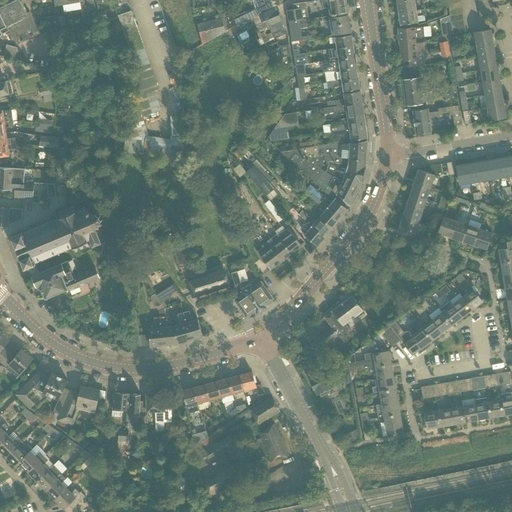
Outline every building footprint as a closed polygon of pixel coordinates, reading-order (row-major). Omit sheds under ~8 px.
[(14,0),(0,7),(0,12),(9,31),(16,45),(40,33),(29,12),(27,13),(20,0),(14,0)] [(252,0),(255,8),(258,16),(258,15),(273,8),(274,8),(270,0),(252,0)] [(330,16),(348,13),(346,0),(321,0),(323,8),(329,8),(330,16)] [(404,0),(397,1),(399,13),(424,10),(423,3),(422,0),(404,0)] [(80,2),(63,5),(64,12),(82,9),(80,2)] [(308,19),(306,2),(292,4),(292,9),(287,10),(288,22),(308,19)] [(448,4),(449,10),(462,8),(461,2),(448,4)] [(492,9),(491,3),(478,5),(479,11),(492,9)] [(258,16),(253,18),(256,25),(279,14),(276,7),(274,8),(273,8),(258,15),(258,16)] [(255,8),(234,16),(237,25),(258,16),(255,8)] [(449,10),(450,15),(450,16),(463,14),(462,8),(449,10)] [(493,15),(492,9),(479,11),(480,17),(493,15)] [(231,10),(220,14),(221,18),(223,24),(225,31),(237,25),(234,16),(231,10)] [(398,18),(398,19),(398,23),(399,24),(401,24),(401,25),(411,23),(418,22),(417,16),(425,15),(424,10),(399,13),(400,18),(398,18)] [(98,12),(99,19),(107,18),(106,11),(98,12)] [(131,11),(118,15),(132,52),(144,47),(131,11)] [(0,35),(9,31),(0,12),(0,35)] [(279,14),(256,25),(264,43),(287,32),(279,14)] [(463,14),(450,16),(451,22),(464,20),(463,14)] [(348,15),(338,16),(329,18),(329,20),(332,36),(351,32),(348,15)] [(453,34),(452,28),(451,22),(450,16),(450,15),(439,19),(443,36),(453,34)] [(57,16),(45,17),(46,27),(65,25),(64,16),(57,17),(57,16)] [(215,19),(197,23),(199,30),(202,44),(226,32),(225,31),(223,24),(221,18),(215,19)] [(308,19),(288,22),(290,32),(291,42),(298,41),(304,40),(313,39),(313,35),(302,37),(300,28),(309,27),(308,19)] [(464,20),(451,22),(452,28),(465,26),(464,20)] [(465,26),(452,28),(453,34),(466,32),(465,26)] [(399,29),(400,45),(423,43),(416,43),(415,38),(424,37),(423,27),(399,29)] [(475,33),(477,46),(494,43),(491,30),(475,33)] [(335,37),(329,38),(329,44),(335,43),(336,48),(353,46),(351,35),(342,36),(335,37)] [(448,41),(439,43),(441,50),(449,49),(449,48),(448,41)] [(423,43),(400,45),(401,61),(409,60),(409,67),(424,66),(424,53),(423,43)] [(494,43),(477,46),(479,58),(496,55),(494,43)] [(3,56),(14,59),(17,48),(7,45),(3,56)] [(288,45),(280,46),(282,57),(290,56),(288,45)] [(329,50),(330,60),(338,59),(355,56),(353,46),(336,48),(329,50)] [(152,69),(144,47),(132,52),(140,74),(152,69)] [(293,55),(295,65),(308,63),(307,53),(300,54),(293,55)] [(496,55),(479,58),(481,70),(498,67),(496,55)] [(330,60),(332,71),(356,67),(355,56),(338,59),(330,60)] [(323,72),(324,72),(332,71),(330,60),(320,62),(321,67),(322,67),(323,72)] [(304,64),(295,65),(297,76),(303,75),(306,75),(304,64)] [(327,82),(327,83),(358,78),(356,67),(332,71),(334,81),(327,82)] [(481,70),(483,83),(500,80),(498,67),(481,70)] [(44,88),(40,89),(42,96),(43,96),(54,93),(51,69),(42,72),(44,88)] [(159,89),(152,69),(140,74),(129,78),(133,89),(136,97),(154,90),(159,89)] [(334,81),(332,71),(324,72),(326,82),(327,82),(334,81)] [(358,78),(327,83),(328,88),(342,86),(343,91),(360,89),(358,78)] [(413,79),(403,80),(406,105),(416,104),(423,103),(431,98),(433,92),(429,92),(422,95),(420,78),(413,79)] [(483,83),(485,95),(502,92),(500,80),(483,83)] [(6,81),(0,82),(0,96),(10,94),(6,81)] [(442,92),(445,99),(457,96),(455,84),(442,92)] [(305,86),(298,87),(300,100),(306,99),(305,86)] [(136,97),(133,89),(121,137),(125,137),(141,140),(142,135),(150,136),(143,117),(136,97)] [(162,110),(154,90),(136,97),(143,117),(162,110)] [(344,99),(327,102),(328,107),(337,106),(362,102),(360,91),(350,92),(343,93),(344,99)] [(485,95),(487,108),(504,105),(502,92),(485,95)] [(328,107),(323,108),(324,114),(337,112),(346,110),(347,116),(354,115),(364,113),(362,102),(337,106),(328,107)] [(504,105),(487,108),(489,120),(506,117),(504,105)] [(414,119),(414,122),(430,120),(429,119),(443,117),(442,113),(447,113),(446,107),(438,108),(438,111),(429,113),(428,108),(413,110),(414,119)] [(0,111),(0,122),(13,121),(12,110),(0,111)] [(463,111),(465,124),(471,123),(469,110),(463,111)] [(452,112),(454,126),(462,125),(460,111),(452,112)] [(430,120),(414,122),(415,125),(416,134),(431,132),(430,126),(441,125),(440,122),(443,120),(451,119),(450,112),(447,113),(442,113),(443,117),(429,119),(430,120)] [(287,126),(298,124),(296,113),(284,115),(275,128),(287,126)] [(332,132),(333,132),(366,127),(364,115),(364,113),(354,115),(347,116),(347,118),(342,119),(343,124),(331,126),(332,132)] [(141,140),(139,154),(150,156),(187,162),(183,115),(170,116),(171,134),(172,136),(170,136),(170,139),(150,136),(142,135),(141,140)] [(37,118),(36,124),(53,126),(54,121),(37,118)] [(73,118),(71,127),(79,128),(80,119),(73,118)] [(13,121),(0,122),(0,133),(6,133),(5,127),(6,127),(14,126),(13,121)] [(36,124),(35,131),(51,134),(53,126),(36,124)] [(277,133),(286,132),(288,132),(287,126),(275,128),(270,135),(277,133)] [(333,132),(332,132),(332,138),(334,137),(341,136),(346,136),(346,141),(351,141),(358,139),(368,138),(366,127),(333,132)] [(6,133),(0,133),(0,145),(16,143),(15,138),(7,139),(6,133)] [(40,136),(39,146),(58,149),(60,139),(40,136)] [(139,154),(141,140),(125,137),(123,152),(139,154)] [(316,141),(293,144),(294,149),(301,148),(317,146),(316,141)] [(317,146),(301,148),(303,159),(308,158),(326,156),(348,158),(365,159),(367,141),(344,144),(344,142),(317,146)] [(16,143),(0,145),(0,156),(9,156),(8,149),(17,148),(16,143)] [(303,159),(301,148),(294,149),(288,150),(280,151),(333,196),(333,195),(336,198),(338,196),(350,205),(358,188),(338,178),(335,176),(321,169),(308,161),(308,158),(303,159)] [(508,176),(511,175),(511,156),(504,158),(503,153),(498,154),(499,159),(486,161),(490,180),(501,178),(501,180),(509,179),(508,176)] [(326,156),(308,158),(308,161),(321,169),(323,161),(329,162),(326,170),(338,177),(338,178),(358,188),(359,186),(361,181),(362,181),(365,167),(365,159),(348,158),(326,156)] [(469,164),(456,166),(460,185),(471,183),(472,186),(479,184),(478,182),(490,180),(486,161),(474,163),(474,158),(468,159),(469,164)] [(255,161),(253,163),(270,182),(273,179),(255,161)] [(452,162),(447,163),(449,176),(455,175),(452,162)] [(254,165),(246,172),(265,196),(275,189),(269,183),(257,169),(254,165)] [(0,167),(0,180),(24,182),(25,169),(0,167)] [(418,170),(414,182),(430,188),(434,175),(418,170)] [(234,171),(226,174),(230,187),(238,184),(234,171)] [(270,182),(269,183),(275,189),(278,185),(273,179),(270,182)] [(34,183),(24,182),(0,180),(0,189),(12,190),(12,188),(15,188),(15,197),(33,199),(33,202),(39,203),(39,195),(33,195),(34,183)] [(414,182),(410,194),(426,200),(430,188),(414,182)] [(54,184),(47,184),(48,198),(56,197),(54,184)] [(502,188),(504,195),(511,194),(510,187),(502,188)] [(306,189),(303,193),(317,206),(321,201),(312,194),(306,189)] [(316,190),(312,194),(321,201),(325,197),(316,190)] [(410,194),(406,206),(422,211),(426,200),(410,194)] [(441,196),(439,204),(444,206),(447,198),(441,196)] [(325,197),(321,201),(328,208),(340,218),(348,209),(340,203),(335,199),(332,203),(325,197)] [(453,202),(461,205),(463,200),(455,197),(453,202)] [(493,199),(485,200),(486,208),(487,208),(494,210),(495,211),(493,199)] [(269,200),(264,204),(278,222),(283,218),(269,200)] [(321,201),(317,206),(324,212),(321,216),(325,220),(333,227),(340,218),(328,208),(321,201)] [(44,297),(45,297),(46,298),(67,289),(68,291),(100,278),(95,268),(73,278),(71,272),(73,272),(68,261),(40,273),(35,264),(36,264),(36,263),(36,262),(37,264),(43,261),(42,260),(43,260),(44,262),(45,261),(44,259),(50,256),(51,258),(52,258),(51,256),(58,253),(59,255),(60,255),(59,253),(66,250),(67,252),(68,251),(67,249),(74,247),(75,250),(74,251),(74,252),(76,251),(76,253),(77,252),(77,251),(82,249),(82,250),(83,250),(83,248),(88,246),(89,247),(90,247),(89,245),(91,245),(90,244),(89,245),(87,241),(89,240),(92,247),(101,243),(95,228),(97,227),(98,229),(100,228),(98,226),(100,224),(102,225),(102,224),(100,223),(101,220),(103,220),(102,219),(100,219),(99,216),(101,215),(100,214),(99,215),(97,214),(97,212),(96,212),(95,213),(93,213),(92,211),(91,211),(91,213),(89,214),(89,213),(90,213),(89,211),(88,211),(86,206),(75,211),(73,207),(74,206),(73,206),(72,205),(71,205),(72,206),(66,209),(66,208),(65,208),(65,209),(60,211),(59,210),(59,211),(59,212),(58,212),(58,213),(59,213),(61,217),(54,220),(53,217),(52,218),(53,220),(46,223),(45,221),(44,221),(45,223),(39,226),(38,224),(37,224),(38,226),(31,229),(30,227),(29,227),(30,230),(23,232),(22,232),(21,232),(21,233),(14,236),(13,235),(12,236),(12,237),(11,237),(12,239),(13,238),(16,245),(15,246),(20,259),(21,259),(24,266),(23,266),(24,268),(25,268),(27,267),(28,266),(33,275),(33,276),(37,286),(38,286),(39,290),(41,289),(41,290),(41,291),(41,292),(41,293),(42,294),(42,295),(43,296),(44,297)] [(248,205),(235,209),(241,226),(253,222),(248,205)] [(406,206),(402,218),(418,223),(422,211),(406,206)] [(0,225),(8,226),(8,225),(22,220),(22,209),(0,207),(0,225)] [(302,211),(299,215),(305,220),(309,216),(302,211)] [(309,216),(305,220),(312,226),(324,237),(332,228),(333,227),(325,220),(321,216),(319,218),(315,222),(309,216)] [(438,233),(450,237),(456,221),(444,217),(442,224),(438,233)] [(418,223),(402,218),(398,230),(414,235),(418,223)] [(462,243),(462,241),(468,225),(456,221),(450,237),(455,239),(455,241),(462,243)] [(253,222),(241,226),(245,239),(257,235),(253,222)] [(462,241),(462,243),(468,246),(469,246),(469,244),(474,246),(480,229),(468,225),(462,241)] [(312,226),(304,235),(317,246),(324,237),(312,226)] [(283,232),(278,236),(291,254),(301,246),(288,228),(283,232)] [(480,229),(474,246),(486,250),(492,234),(480,229)] [(168,237),(170,244),(187,237),(185,231),(168,237)] [(277,234),(268,241),(283,260),(291,254),(278,236),(277,234)] [(187,237),(170,244),(174,253),(191,247),(187,237)] [(499,250),(501,263),(511,260),(511,240),(507,242),(507,245),(500,246),(501,250),(499,250)] [(283,260),(268,241),(262,245),(263,247),(257,252),(271,269),(283,260)] [(197,262),(191,247),(174,253),(180,268),(197,262)] [(511,260),(501,263),(503,275),(511,273),(511,260)] [(203,273),(187,279),(193,298),(230,286),(225,271),(224,272),(223,266),(222,266),(222,265),(221,265),(221,266),(218,268),(218,267),(217,267),(217,268),(214,269),(214,268),(213,268),(213,269),(203,273)] [(237,271),(241,283),(248,281),(244,269),(237,271)] [(237,271),(231,273),(235,285),(241,283),(237,271)] [(460,273),(455,278),(459,283),(465,279),(460,273)] [(511,273),(503,275),(505,288),(511,286),(511,273)] [(243,294),(235,300),(241,309),(245,314),(247,317),(255,311),(257,314),(267,308),(264,305),(273,299),(269,293),(267,290),(261,282),(252,288),(251,285),(241,292),(243,294)] [(173,284),(166,288),(170,295),(177,290),(173,284)] [(446,285),(441,289),(445,295),(450,291),(446,285)] [(166,288),(156,295),(161,303),(163,301),(171,296),(170,295),(166,288)] [(441,289),(436,293),(440,299),(445,295),(441,289)] [(473,289),(463,297),(472,309),(482,301),(474,290),(473,289)] [(151,296),(150,298),(155,306),(158,307),(162,304),(161,303),(156,295),(155,294),(151,296)] [(332,327),(311,344),(317,352),(324,345),(331,341),(331,340),(338,335),(339,337),(350,329),(346,324),(363,310),(358,303),(352,295),(324,317),(332,327)] [(463,297),(453,305),(462,317),(472,309),(463,297)] [(439,308),(443,312),(452,325),(462,317),(453,305),(449,300),(439,308)] [(425,301),(421,305),(425,310),(430,306),(425,301)] [(421,305),(415,309),(419,314),(425,310),(421,305)] [(160,316),(159,316),(162,345),(175,343),(177,343),(173,325),(172,325),(167,326),(165,309),(159,311),(160,316)] [(189,311),(184,312),(191,339),(194,338),(203,336),(200,326),(198,320),(198,319),(198,318),(192,320),(189,311)] [(174,325),(173,325),(177,343),(179,342),(191,339),(184,312),(178,314),(180,323),(174,325)] [(443,312),(433,320),(442,332),(452,325),(443,312)] [(162,345),(159,316),(153,317),(154,323),(148,323),(149,328),(151,346),(162,345)] [(433,320),(423,328),(432,340),(442,332),(433,320)] [(390,325),(381,333),(392,346),(401,339),(399,336),(390,325)] [(405,331),(399,336),(401,339),(411,353),(416,349),(417,351),(421,347),(422,348),(432,340),(423,328),(412,336),(410,333),(405,331)] [(0,361),(1,362),(9,352),(16,344),(9,339),(0,331),(0,361)] [(32,358),(21,349),(6,368),(11,372),(14,369),(20,373),(32,358)] [(354,353),(346,359),(348,364),(349,371),(356,370),(375,366),(391,364),(390,359),(392,358),(391,352),(389,352),(389,351),(373,353),(373,354),(365,355),(366,361),(355,362),(354,353)] [(9,352),(1,362),(6,366),(14,356),(9,352)] [(375,366),(378,379),(393,376),(391,364),(375,366)] [(59,399),(64,388),(68,381),(52,373),(50,377),(40,371),(16,394),(30,408),(35,403),(34,402),(44,392),(59,399)] [(252,371),(240,375),(244,391),(256,387),(258,395),(265,393),(260,384),(256,386),(252,371)] [(508,371),(495,374),(497,386),(511,383),(508,371)] [(319,376),(310,380),(314,388),(317,394),(320,393),(321,396),(329,392),(328,389),(333,387),(334,389),(341,386),(339,383),(338,380),(331,383),(330,380),(331,380),(327,372),(319,376)] [(495,374),(483,376),(485,388),(497,386),(495,374)] [(240,375),(228,378),(233,394),(244,391),(240,375)] [(395,389),(394,383),(397,383),(396,377),(393,377),(393,376),(378,379),(375,379),(376,387),(372,387),(373,392),(380,391),(395,389)] [(228,378),(217,381),(221,397),(233,394),(228,378)] [(458,380),(446,383),(448,395),(460,392),(458,380)] [(217,381),(206,384),(210,400),(221,397),(217,381)] [(446,383),(433,385),(435,397),(448,395),(446,383)] [(206,384),(194,387),(199,404),(210,400),(206,384)] [(433,385),(420,387),(422,399),(435,397),(433,385)] [(94,413),(100,390),(89,387),(89,388),(82,386),(79,396),(76,395),(76,393),(70,391),(57,420),(72,426),(79,409),(94,413)] [(194,387),(182,391),(185,400),(189,413),(200,410),(199,404),(194,387)] [(397,401),(397,400),(399,400),(398,394),(396,394),(395,389),(380,391),(382,404),(397,401)] [(511,392),(499,395),(500,399),(503,414),(511,412),(511,392)] [(123,420),(129,421),(132,394),(114,393),(112,416),(123,417),(123,420)] [(147,394),(147,404),(147,411),(155,411),(156,431),(164,431),(164,421),(172,421),(171,401),(160,402),(160,393),(147,394)] [(132,394),(130,415),(135,416),(134,432),(138,432),(140,404),(141,394),(132,394)] [(235,401),(233,394),(221,397),(223,404),(235,401)] [(364,394),(357,395),(358,402),(365,401),(364,394)] [(272,397),(264,402),(251,410),(259,424),(280,412),(272,397)] [(487,397),(474,400),(475,404),(478,419),(490,417),(488,402),(487,397)] [(474,398),(462,400),(463,406),(465,421),(478,419),(475,404),(474,400),(474,398)] [(500,399),(488,402),(490,417),(503,414),(500,399)] [(212,407),(210,400),(199,404),(200,410),(212,407)] [(378,417),(384,416),(400,414),(397,401),(382,404),(375,405),(378,417)] [(245,404),(236,407),(236,408),(239,412),(246,407),(245,404)] [(463,406),(450,408),(453,423),(465,421),(463,406)] [(26,408),(21,413),(27,419),(32,413),(26,408)] [(239,412),(236,408),(229,413),(232,417),(239,412)] [(450,408),(438,410),(440,426),(453,423),(450,408)] [(440,426),(438,410),(418,414),(421,428),(427,427),(428,428),(440,426)] [(38,417),(32,413),(27,419),(32,423),(38,417)] [(385,422),(380,423),(383,437),(388,436),(403,434),(401,426),(402,426),(400,414),(384,416),(385,422)] [(223,417),(216,422),(219,427),(225,422),(223,417)] [(368,419),(361,420),(362,427),(363,433),(370,432),(369,426),(368,419)] [(216,422),(207,428),(210,432),(219,427),(216,422)] [(0,445),(9,437),(4,432),(9,427),(4,423),(2,426),(0,424),(0,445)] [(53,428),(47,424),(42,428),(48,434),(53,428)] [(261,438),(257,440),(259,445),(263,457),(267,455),(269,460),(269,462),(275,460),(279,459),(289,456),(282,437),(281,437),(274,424),(266,430),(260,435),(261,438)] [(194,447),(185,454),(196,470),(218,454),(218,453),(234,441),(226,425),(208,438),(204,440),(194,447)] [(59,432),(53,428),(48,434),(53,438),(59,432)] [(356,430),(346,435),(350,442),(360,437),(356,430)] [(200,433),(192,435),(194,447),(204,440),(200,433)] [(0,445),(0,450),(7,457),(22,441),(18,437),(14,441),(9,437),(0,445)] [(75,443),(68,439),(64,443),(70,449),(75,443)] [(22,441),(7,457),(16,466),(19,463),(27,454),(30,451),(32,449),(27,444),(26,445),(22,441)] [(74,453),(81,447),(75,443),(70,449),(74,453)] [(30,451),(27,454),(19,463),(28,472),(44,456),(40,452),(35,456),(30,451)] [(28,472),(37,481),(48,470),(44,465),(48,460),(44,456),(28,472)] [(83,463),(87,467),(96,459),(91,456),(83,463)] [(206,485),(198,489),(201,496),(210,492),(211,495),(254,472),(247,456),(231,464),(227,466),(215,473),(216,475),(204,481),(206,485)] [(96,459),(87,467),(95,474),(96,459)] [(48,470),(37,481),(46,490),(62,474),(58,470),(53,465),(48,470)] [(94,483),(95,474),(87,467),(83,472),(94,483)] [(46,490),(55,499),(66,488),(62,483),(66,479),(62,474),(46,490)] [(66,488),(55,499),(64,508),(68,504),(73,509),(86,496),(81,491),(79,492),(75,489),(71,493),(66,488)] [(159,492),(148,494),(149,501),(160,500),(159,492)]
